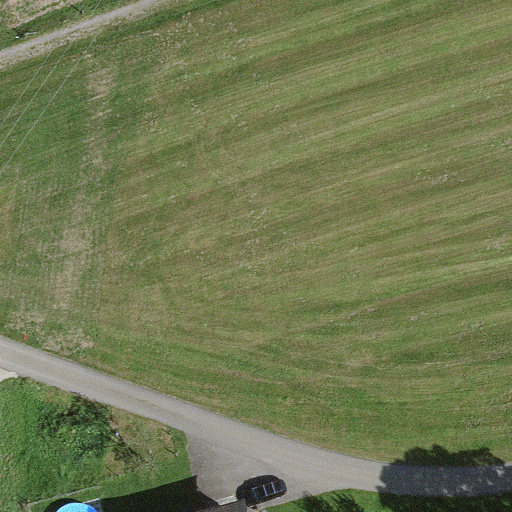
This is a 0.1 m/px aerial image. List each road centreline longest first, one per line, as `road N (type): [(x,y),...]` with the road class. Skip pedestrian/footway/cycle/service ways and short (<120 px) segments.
road 1 (residential): [(0,361),(289,459),(451,474),(511,464)]
road 2 (track): [(179,0),(0,57)]
